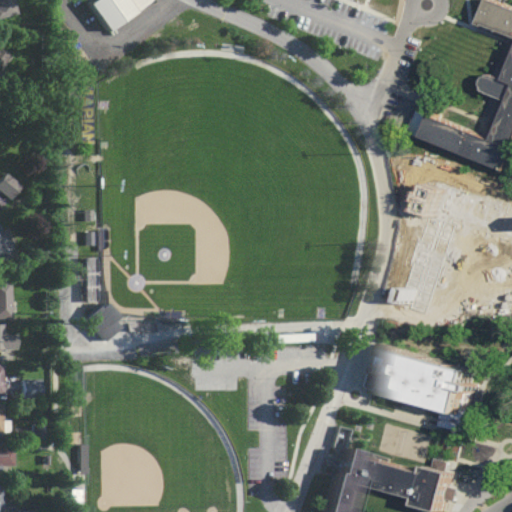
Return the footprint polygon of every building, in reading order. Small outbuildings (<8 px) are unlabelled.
[(0,0),(0,16),(10,14),(6,0),(0,0)] [(91,0),(87,3),(107,31),(151,0),(91,0)] [(511,5),(499,0),(490,0),(481,22),(511,34),(511,65),(507,78),(491,72),(485,88),(511,98),(511,101),(497,139),(420,108),(411,129),(510,169),(511,164),(511,5)] [(15,185),(0,171),(0,195),(3,198),(15,185)] [(88,209),(88,220),(78,220),(78,209),(88,209)] [(87,231),(87,244),(78,244),(78,231),(87,231)] [(0,257),(9,253),(0,233),(0,257)] [(83,259),(85,302),(96,301),(95,258),(83,259)] [(0,317),(8,317),(8,280),(0,280),(0,317)] [(102,300),(85,318),(107,339),(124,320),(102,300)] [(129,320),(128,329),(158,330),(158,321),(129,320)] [(2,324),(0,324),(0,350),(14,350),(14,332),(2,332),(2,324)] [(386,344),(374,385),(469,412),(476,386),(480,371),(386,344)] [(18,399),(18,383),(30,383),(30,387),(34,387),(34,391),(38,391),(38,395),(31,395),(31,394),(24,394),(24,399),(18,399)] [(80,444),(73,444),(72,473),(80,473),(80,444)] [(344,445),(324,511),(358,511),(367,483),(425,500),(423,507),(439,511),(453,511),(465,473),(457,470),(441,465),(438,474),(344,445)] [(0,469),(0,450),(9,451),(9,470),(0,469)]
